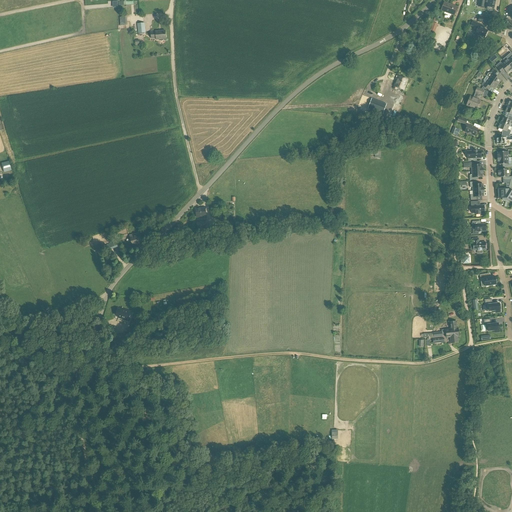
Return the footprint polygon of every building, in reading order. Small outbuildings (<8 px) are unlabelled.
[(479,0),(478,7),(483,8),(483,6),(487,7),(486,9),(488,11),(492,11),(493,10),(494,8),(495,0),(479,0)] [(442,11),(455,16),(458,8),(445,3),(442,11)] [(480,16),(479,22),(489,24),(490,18),(480,16)] [(484,38),(487,31),(479,27),(480,24),(472,21),(470,25),(478,29),(475,34),(484,38)] [(146,33),(145,23),(137,24),(138,33),(146,33)] [(165,31),(156,32),(150,32),(151,39),(156,39),(156,40),(159,39),(159,41),(163,41),(163,39),(166,39),(165,31)] [(510,72),(511,70),(505,62),(502,64),(500,62),(496,66),(500,71),(503,68),(507,74),(509,72),(510,72)] [(486,77),(498,85),(501,80),(498,77),(500,74),(493,70),(491,73),(489,73),(486,77)] [(406,84),(407,80),(398,76),(396,80),(397,80),(393,89),(396,90),(397,87),(403,90),(406,84)] [(484,80),(485,83),(484,82),(482,85),(487,89),(490,86),(494,90),(498,85),(486,77),(484,80)] [(476,93),(474,98),(470,96),(467,105),(477,109),(480,100),(477,99),(479,94),(483,95),(484,91),(477,88),(475,92),(476,92),(476,93)] [(387,104),(372,99),(368,108),(383,114),(387,104)] [(503,118),(501,123),(509,126),(511,127),(511,117),(510,117),(509,120),(503,118)] [(509,126),(501,123),(498,128),(504,131),(503,134),(509,135),(511,131),(509,130),(508,129),(509,126)] [(348,132),(351,133),(352,135),(357,128),(354,125),(348,132)] [(468,125),(465,132),(466,133),(467,134),(468,133),(475,136),(478,129),(472,127),(472,126),(472,127),(468,125)] [(509,135),(503,134),(503,138),(497,138),(497,144),(506,144),(506,140),(507,140),(510,140),(509,135)] [(474,151),(467,151),(468,159),(468,162),(476,161),(475,158),(481,158),(481,151),(477,151),(474,151)] [(511,163),(508,164),(508,158),(497,158),(498,162),(498,164),(504,164),(504,167),(511,166),(511,163)] [(9,162),(2,164),(4,172),(11,170),(9,162)] [(472,168),(472,171),(483,171),(483,168),(482,168),(482,165),(476,165),(476,162),(469,163),(463,163),(463,168),(469,168),(472,168)] [(511,180),(511,177),(509,177),(509,174),(507,174),(507,169),(498,170),(498,171),(498,175),(499,175),(499,177),(504,177),(504,180),(511,180)] [(483,174),(483,171),(472,171),(472,175),(470,175),(470,180),(477,180),(477,177),(483,177),(483,174)] [(473,187),(473,191),(484,190),(484,188),(483,188),(483,184),(477,185),(477,182),(470,182),(470,187),(473,187)] [(505,201),(508,190),(504,190),(504,189),(498,190),(499,198),(503,198),(503,201),(505,201)] [(484,193),(484,190),(473,191),(473,195),(470,195),(471,200),(478,199),(478,197),(484,196),(484,193)] [(471,202),(471,206),(472,214),(476,213),(476,215),(480,214),(480,213),(484,213),(484,211),(485,211),(485,207),(484,207),(484,205),(477,206),(477,202),(471,202)] [(196,217),(206,216),(205,208),(196,209),(196,217)] [(479,221),(472,221),(472,227),(475,227),(475,232),(478,232),(482,232),(486,231),(485,224),(479,224),(479,221)] [(130,235),(131,241),(130,241),(130,243),(129,243),(129,244),(132,243),(133,246),(142,243),(140,235),(135,236),(135,234),(130,235)] [(473,243),(473,250),(477,250),(477,251),(477,253),(482,252),(482,251),(482,250),(486,250),(486,248),(487,248),(487,244),(486,244),(486,242),(479,243),(479,239),(472,239),(473,243)] [(104,252),(118,247),(115,242),(102,247),(104,252)] [(481,276),(481,279),(483,279),(484,287),(496,285),(496,284),(497,284),(496,280),(495,280),(495,277),(488,278),(488,275),(481,276)] [(500,312),(500,309),(501,309),(500,304),(499,304),(499,303),(492,304),(491,299),(485,300),(486,305),(487,311),(495,310),(496,312),(500,312)] [(130,319),(132,312),(122,309),(121,310),(118,309),(116,315),(119,316),(119,318),(125,320),(126,318),(130,319)] [(494,330),(495,332),(499,332),(498,323),(491,324),(490,319),(484,320),(484,325),(485,325),(486,331),(494,330)] [(446,334),(459,332),(458,328),(456,329),(455,321),(449,322),(450,329),(442,330),(442,334),(446,334)] [(146,335),(143,331),(139,333),(140,335),(136,338),(139,341),(146,335)] [(447,338),(450,337),(451,343),(458,343),(458,337),(459,336),(459,332),(446,334),(447,338)] [(123,337),(116,339),(119,349),(126,346),(123,337)]
